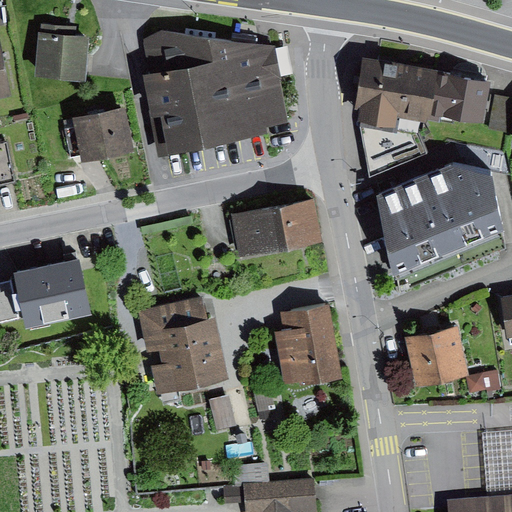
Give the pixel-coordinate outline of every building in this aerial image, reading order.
[(42,27),(39,26),(34,69),(85,74),(89,30),(76,29),(77,23),(42,20),(42,27)] [(1,25),(0,24),(0,84),(13,81),(1,25)] [(210,28),(164,25),(146,36),(150,62),(143,65),(159,151),(177,147),(176,140),(268,126),(267,120),(290,116),(276,41),(210,28)] [(437,62),(361,49),(353,104),(361,105),(360,113),(396,118),(398,110),(427,116),(437,65),(437,62)] [(490,75),(437,65),(427,116),(439,118),(441,106),(482,114),(490,75)] [(511,124),(511,95),(496,92),(489,126),(511,131),(511,124)] [(125,101),(73,111),(75,123),(65,125),(71,154),(133,142),(125,101)] [(0,181),(15,179),(7,141),(0,142),(0,181)] [(455,154),(373,187),(389,266),(504,218),(496,161),(455,154)] [(314,193),(231,210),(239,250),(322,233),(314,193)] [(78,251),(17,265),(28,317),(90,303),(78,251)] [(11,279),(0,280),(0,320),(19,316),(11,279)] [(511,291),(503,292),(510,343),(511,342),(511,291)] [(204,292),(140,305),(149,346),(160,343),(163,357),(151,360),(158,390),(231,374),(217,313),(209,314),(204,292)] [(281,307),(285,327),(334,319),(330,299),(281,307)] [(285,327),(276,328),(284,379),(342,371),(334,319),(285,327)] [(458,321),(407,333),(417,380),(469,368),(458,321)] [(498,369),(466,374),(469,392),(501,387),(498,369)] [(229,393),(209,398),(216,429),(236,425),(229,393)] [(511,431),(482,434),(487,498),(511,496),(511,431)] [(244,480),(269,477),(267,460),(237,463),(239,480),(244,480)] [(269,477),(244,480),(244,483),(246,500),(246,511),(297,511),(317,509),(314,474),(269,477)] [(244,483),(224,485),(225,502),(246,500),(244,483)] [(511,511),(511,496),(487,498),(446,501),(447,511),(511,511)]
